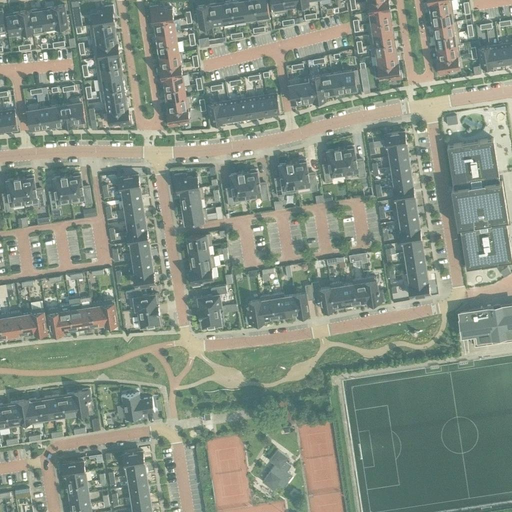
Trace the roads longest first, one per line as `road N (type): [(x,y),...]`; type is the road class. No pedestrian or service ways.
road 1 (residential): [(156,152),(187,337),(206,345),(320,331),(443,306),(458,296),(429,104)]
road 2 (residential): [(156,152),(249,144),(429,104)]
road 3 (residential): [(55,511),(48,460),(54,447),(160,429),(176,443),(187,511)]
road 4 (residential): [(118,0),(138,114),(149,124),(158,113),(140,0)]
road 5 (residential): [(398,0),(415,78),(429,73),(418,0)]
road 6 (residential): [(0,157),(156,152)]
